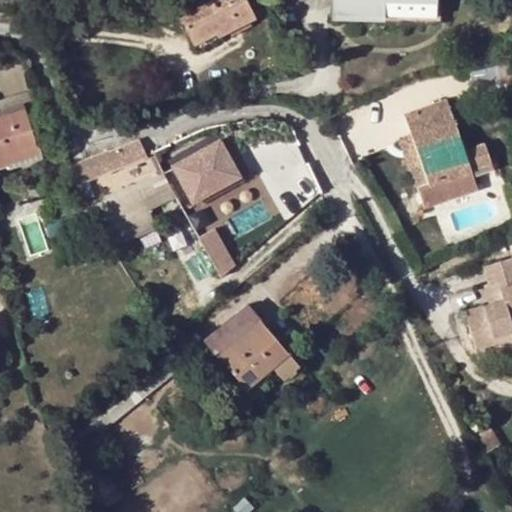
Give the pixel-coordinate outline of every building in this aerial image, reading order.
[(244,0),(199,0),(176,12),(193,44),(215,33),(217,36),(254,17),(244,0)] [(338,0),(339,15),(377,16),(378,21),(434,22),(434,0),(338,0)] [(511,90),(511,65),(507,60),(468,66),(474,96),(511,90)] [(403,114),(408,132),(426,183),(433,204),(477,188),(471,170),(493,164),(485,142),(464,150),(446,99),(403,114)] [(0,167),(7,165),(5,157),(35,148),(24,110),(0,116),(0,167)] [(426,183),(408,132),(396,136),(415,188),(426,183)] [(139,140),(70,164),(78,185),(148,158),(139,140)] [(218,143),(174,167),(193,201),(236,177),(218,143)] [(5,157),(7,165),(9,170),(40,161),(35,148),(5,157)] [(63,170),(49,174),(56,195),(70,191),(63,170)] [(160,172),(85,205),(99,227),(110,246),(154,226),(147,208),(175,196),(160,172)] [(99,227),(85,205),(77,211),(91,233),(99,227)] [(233,264),(212,227),(197,235),(220,275),(233,264)] [(511,255),(480,266),(486,284),(495,282),(501,300),(488,304),(462,313),(475,350),(511,337),(511,255)] [(486,284),(482,286),(488,304),(501,300),(495,282),(486,284)] [(247,305),(206,340),(246,388),(271,366),(287,353),(247,305)] [(298,367),(287,353),(271,366),(283,380),(298,367)] [(124,382),(140,402),(152,392),(135,372),(124,382)] [(94,405),(82,414),(88,423),(100,413),(94,405)] [(464,426),(468,436),(474,433),(470,423),(464,426)]
